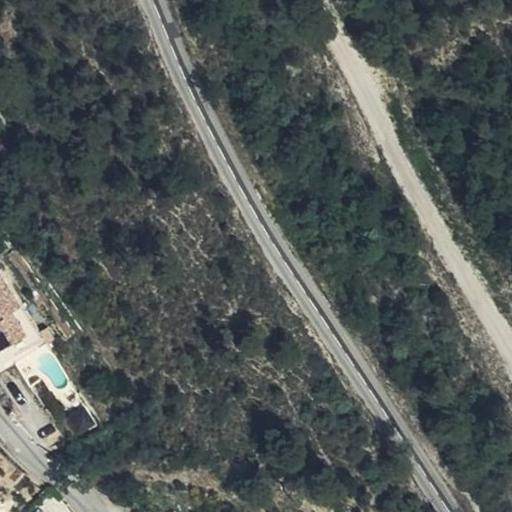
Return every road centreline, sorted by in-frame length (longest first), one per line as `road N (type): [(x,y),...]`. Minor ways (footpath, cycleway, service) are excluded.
road 1 (tertiary): [(151,0),(250,211),(446,511)]
road 2 (track): [(314,0),(364,106),(511,342)]
